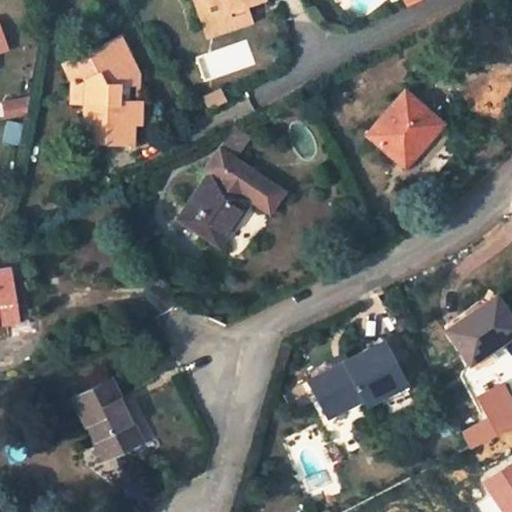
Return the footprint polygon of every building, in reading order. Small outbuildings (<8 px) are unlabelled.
[(192,0),(202,25),(245,9),(243,1),(246,0),(192,0)] [(205,33),(249,18),(245,9),(202,25),(205,33)] [(118,35),(111,39),(130,78),(138,73),(118,35)] [(138,120),(139,102),(115,100),(116,84),(130,78),(111,39),(74,57),(84,77),(73,82),(72,96),(83,97),(82,122),(90,121),(89,138),(130,140),(130,120),(138,120)] [(63,63),(73,82),(84,77),(74,57),(63,63)] [(440,121),(404,89),(366,134),(403,166),(440,121)] [(328,107),(321,91),(310,96),(318,112),(328,107)] [(25,112),(28,95),(0,99),(0,102),(1,116),(25,112)] [(234,157),(249,136),(234,125),(218,146),(234,157)] [(234,157),(218,146),(203,167),(207,169),(174,223),(180,229),(183,224),(219,247),(249,201),(268,213),(282,191),(234,157)] [(0,322),(18,320),(9,265),(0,266),(0,322)] [(511,332),(511,317),(495,293),(463,317),(466,320),(448,333),(469,362),(511,332)] [(445,329),(448,333),(466,320),(463,317),(445,329)] [(405,382),(383,340),(308,380),(328,417),(362,397),(365,403),(405,382)] [(140,436),(111,379),(74,397),(102,455),(140,436)] [(511,511),(511,464),(483,483),(502,511),(511,511)]
